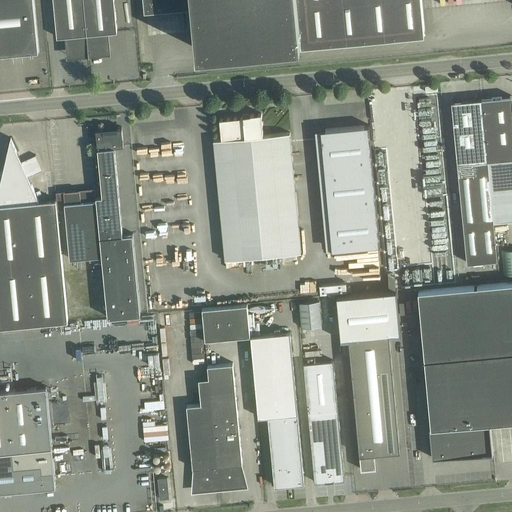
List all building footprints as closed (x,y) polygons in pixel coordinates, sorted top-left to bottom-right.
[(0,0),(0,55),(38,51),(38,41),(33,0),(0,0)] [(53,0),(57,37),(67,36),(68,46),(79,54),(79,55),(89,54),(89,59),(90,59),(89,54),(99,53),(99,52),(108,42),(109,42),(108,32),(117,31),(116,21),(114,0),(53,0)] [(511,0),(144,0),(145,8),(193,3),(196,27),(198,49),(301,40),(302,42),(425,31),(421,0),(511,0)] [(457,163),(488,160),(493,221),(511,218),(511,95),(452,101),(457,163)] [(301,252),(291,142),(290,132),(263,135),(261,113),(250,114),(248,114),(243,116),(243,117),(220,119),(222,139),(214,139),(225,259),(301,252)] [(326,249),(378,245),(368,124),(317,128),(326,249)] [(122,127),(96,129),(97,140),(82,142),(87,185),(55,188),(57,204),(65,203),(65,202),(97,199),(102,255),(108,317),(141,314),(133,233),(123,234),(114,146),(124,145),(122,127)] [(0,327),(68,321),(56,199),(39,201),(28,176),(43,170),(36,155),(21,161),(11,138),(4,169),(0,170),(0,327)] [(70,258),(102,255),(97,199),(65,202),(65,203),(70,258)] [(357,273),(379,272),(378,253),(370,254),(370,260),(348,261),(347,250),(340,250),(341,269),(357,267),(357,273)] [(511,282),(417,292),(432,458),(493,452),(490,422),(511,419),(511,282)] [(338,290),(336,283),(320,285),(321,293),(331,291),(338,290)] [(341,340),(349,339),(361,469),(376,468),(376,467),(375,453),(400,450),(389,333),(399,333),(399,334),(400,334),(396,290),(337,296),(341,340)] [(300,302),(302,327),(322,325),(320,300),(300,302)] [(205,340),(250,335),(247,304),(202,308),(205,340)] [(290,332),(250,335),(258,417),(268,416),(275,486),(304,483),(290,332)] [(344,479),(344,469),(333,360),(304,362),(308,412),(311,442),(315,482),(344,479)] [(233,362),(208,365),(211,402),(187,404),(193,468),(196,467),(195,489),(245,484),(239,463),(242,463),(233,362)] [(46,387),(0,390),(0,491),(56,486),(46,387)] [(169,498),(167,477),(158,478),(160,499),(169,498)]
